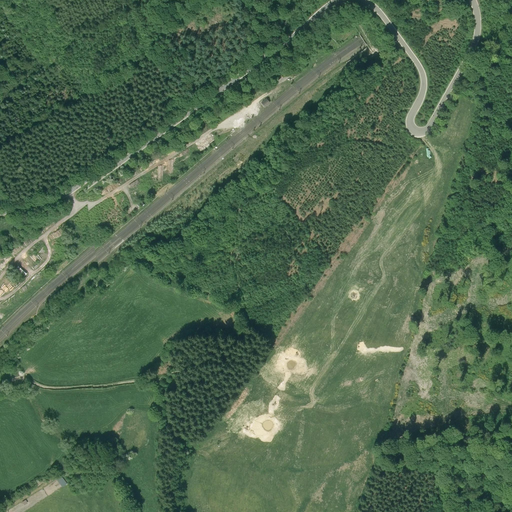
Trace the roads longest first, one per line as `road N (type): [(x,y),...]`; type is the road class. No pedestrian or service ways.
road 1 (unclassified): [(340,0),(80,190),(0,217)]
road 2 (unclassified): [(472,0),(474,43),(419,134),(408,124),(421,72),(362,0)]
road 3 (track): [(83,211),(272,91)]
road 4 (track): [(153,384),(67,393),(22,384),(0,393)]
road 5 (track): [(153,384),(172,433),(173,511)]
road 6 (track): [(73,194),(83,211),(0,284)]
